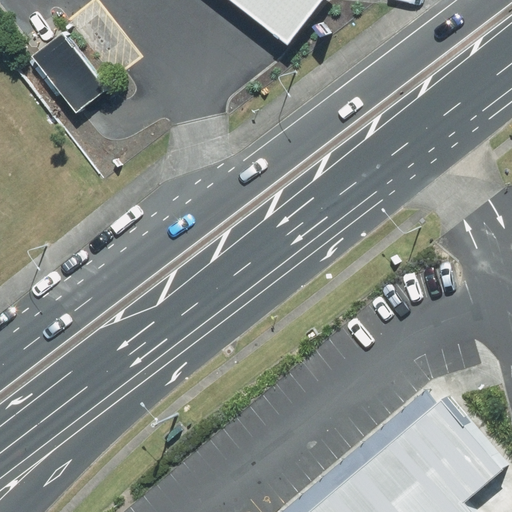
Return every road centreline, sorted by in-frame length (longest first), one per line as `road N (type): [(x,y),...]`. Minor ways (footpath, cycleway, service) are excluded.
road 1 (primary): [(0,364),(483,0)]
road 2 (primary): [(330,206),(19,511)]
road 3 (primary): [(330,206),(0,457)]
road 4 (primary): [(511,61),(330,206)]
